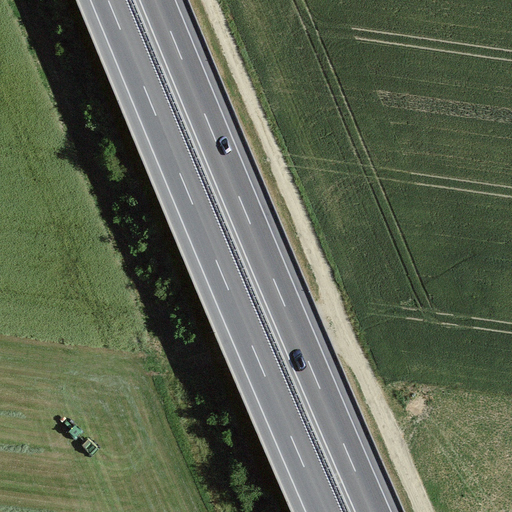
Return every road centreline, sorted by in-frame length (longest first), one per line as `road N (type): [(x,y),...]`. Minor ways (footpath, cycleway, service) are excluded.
road 1 (motorway): [(373,511),(157,0)]
road 2 (motorway): [(108,0),(323,511)]
road 3 (track): [(424,511),(209,0)]
